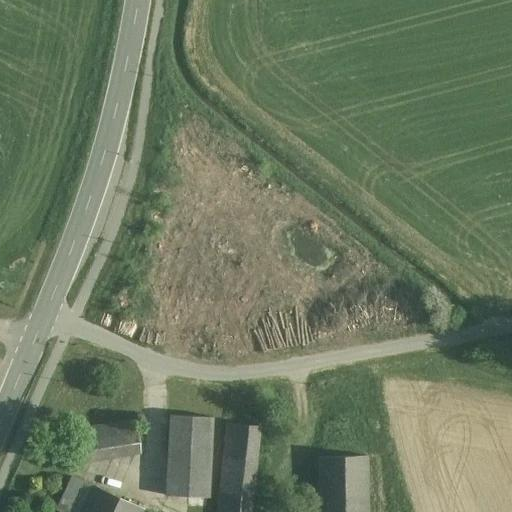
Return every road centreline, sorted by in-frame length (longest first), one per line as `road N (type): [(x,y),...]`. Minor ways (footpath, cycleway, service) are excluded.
road 1 (unclassified): [(47,313),(151,358),(228,377),(511,326)]
road 2 (secondary): [(140,0),(106,152),(47,313)]
